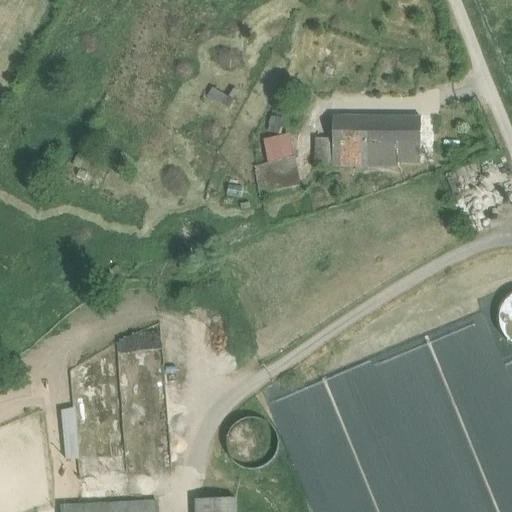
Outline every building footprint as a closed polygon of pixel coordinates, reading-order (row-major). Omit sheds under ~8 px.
[(422,119),(333,117),(333,139),(333,150),(399,150),(399,164),(421,164),(422,119)] [(264,139),(269,161),(296,156),(291,133),(264,139)] [(333,139),(315,140),(315,168),(332,168),(333,150),(333,139)] [(399,150),(333,150),(332,168),(399,168),(399,164),(399,150)] [(295,160),(257,167),(261,195),(300,188),(295,160)] [(235,287),(253,332),(270,325),(252,280),(235,287)] [(79,456),(77,409),(61,410),(63,456),(79,456)] [(277,455),(278,445),(276,435),(271,426),(262,421),(252,419),(242,421),(234,427),(228,435),(226,445),(228,455),(234,464),(243,469),(253,471),(263,469),(271,463),(277,455)] [(105,499),(105,479),(82,479),(82,499),(105,499)] [(196,501),(196,511),(236,511),(236,500),(196,501)] [(157,511),(157,502),(61,507),(60,511),(157,511)]
